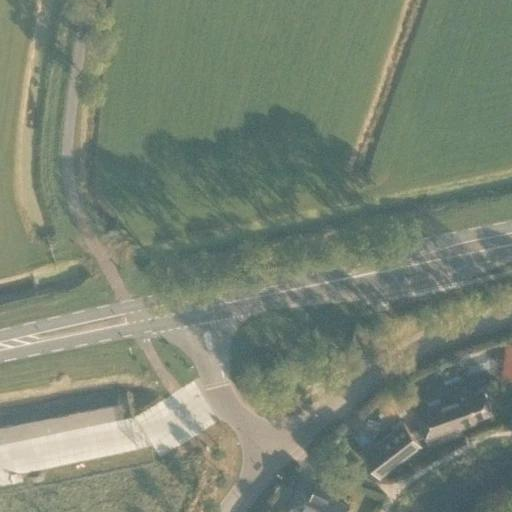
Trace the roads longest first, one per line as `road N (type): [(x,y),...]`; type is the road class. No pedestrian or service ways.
road 1 (primary): [(193,303),(511,239)]
road 2 (tertiary): [(511,313),(398,357),(278,450)]
road 3 (primary): [(0,347),(193,303)]
road 4 (tertiary): [(278,450),(224,404),(193,303)]
